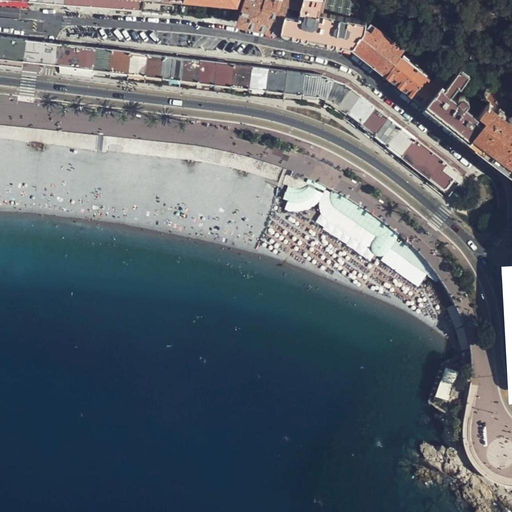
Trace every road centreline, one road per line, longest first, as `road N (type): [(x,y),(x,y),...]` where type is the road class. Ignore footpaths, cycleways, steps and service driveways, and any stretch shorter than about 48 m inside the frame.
road 1 (residential): [(53,28),(55,17),(220,32),(353,64),(497,181),(502,218),(478,253)]
road 2 (secondary): [(478,253),(391,173),(316,130),(257,113),(49,87)]
road 3 (secondary): [(511,382),(500,310),(478,253)]
